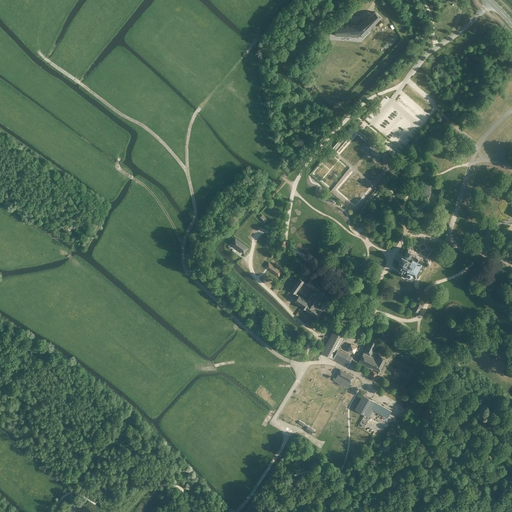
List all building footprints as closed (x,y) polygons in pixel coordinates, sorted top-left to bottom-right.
[(335,26),(335,35),(358,37),(358,36),(362,36),(362,37),(381,19),(375,12),(358,25),(335,26)] [(365,146),(376,156),(381,151),(382,150),(370,140),(369,140),(365,146)] [(259,218),(264,222),(268,218),(262,214),(259,218)] [(230,244),(244,254),(249,248),(235,237),(230,244)] [(428,263),(429,262),(428,261),(427,261),(426,261),(425,261),(411,253),(412,251),(408,249),(404,256),(401,254),(398,260),(402,262),(400,265),(399,265),(398,267),(398,269),(400,270),(402,269),(407,271),(406,273),(405,273),(404,273),(403,274),(403,275),(404,275),(405,275),(406,275),(409,277),(409,278),(410,279),(411,279),(411,278),(412,277),(411,276),(413,274),(417,276),(422,266),(425,267),(427,264),(428,264),(428,263)] [(282,272),(268,262),(265,266),(279,277),(282,272)] [(299,277),(290,290),(295,294),(304,281),(299,277)] [(307,301),(298,295),(294,301),(314,316),(318,310),(314,308),(323,296),(326,298),(330,293),(310,278),(306,283),(307,284),(315,290),(307,301)] [(279,282),(275,287),(279,290),(283,286),(279,282)] [(417,301),(412,310),(418,313),(423,304),(417,301)] [(345,337),(333,331),(322,352),(333,358),(338,350),(345,337)] [(379,371),(385,358),(378,355),(376,359),(369,356),(376,341),(370,338),(359,361),(372,368),(372,367),(377,370),(376,372),(371,370),(368,374),(374,377),(376,373),(378,374),(379,372),(379,371)] [(353,353),(357,347),(350,343),(347,350),(353,353)] [(338,350),(333,358),(348,366),(353,358),(338,350)] [(338,375),(335,380),(338,382),(337,384),(340,386),(341,383),(347,387),(350,381),(353,377),(340,369),(337,374),(338,375)] [(368,415),(372,409),(373,406),(388,415),(392,408),(369,395),(363,392),(355,406),(368,415)] [(307,426),(305,430),(311,434),(314,430),(307,426)]
